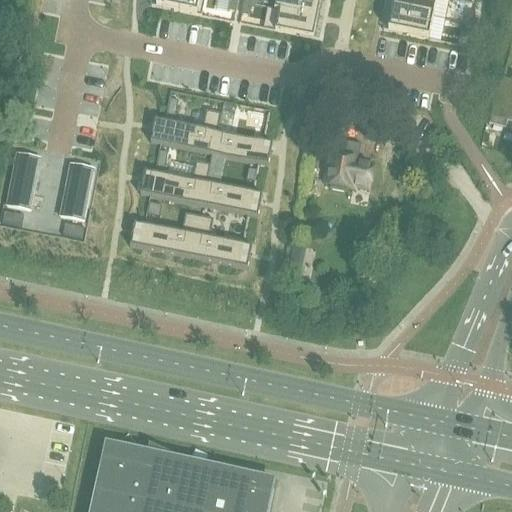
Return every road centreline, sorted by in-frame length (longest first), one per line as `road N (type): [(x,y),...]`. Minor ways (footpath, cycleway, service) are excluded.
road 1 (primary): [(447,423),(0,325)]
road 2 (primary): [(0,375),(429,468)]
road 3 (residential): [(83,38),(301,78),(338,59),(455,83)]
road 4 (unclassified): [(511,267),(447,423)]
